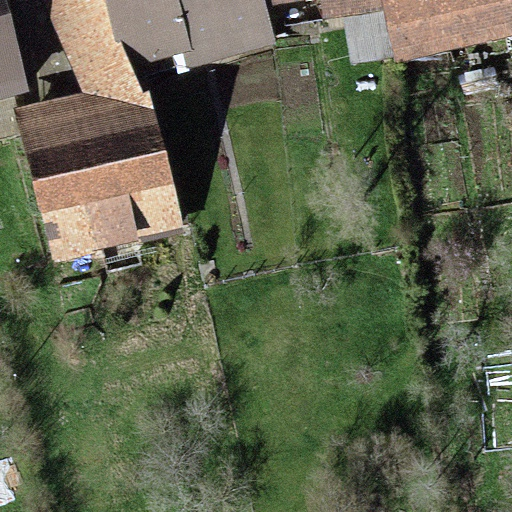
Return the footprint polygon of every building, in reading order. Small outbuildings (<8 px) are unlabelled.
[(123,81),(100,0),(73,0),(47,12),(79,93),(83,106),(126,94),(123,81)] [(100,0),(123,81),(259,44),(253,21),(247,0),(100,0)] [(370,0),(247,0),(253,21),(371,6),(370,0)] [(389,0),(403,69),(511,48),(511,16),(508,0),(389,0)] [(0,103),(21,99),(0,4),(0,103)] [(166,240),(126,94),(83,106),(21,123),(61,269),(166,240)]
